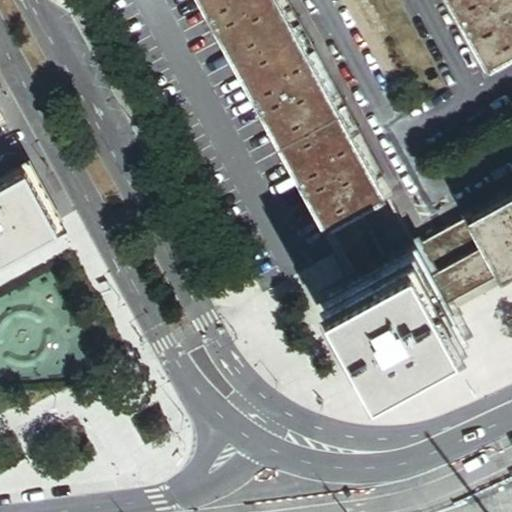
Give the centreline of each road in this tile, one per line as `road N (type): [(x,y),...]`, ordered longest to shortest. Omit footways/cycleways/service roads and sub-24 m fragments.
road 1 (primary): [(212,381),(208,324),(31,0)]
road 2 (primary): [(0,38),(177,364),(212,381)]
road 3 (primary): [(259,422),(295,440),(378,454),(424,448),(511,410)]
road 4 (residential): [(259,422),(149,506),(115,511)]
